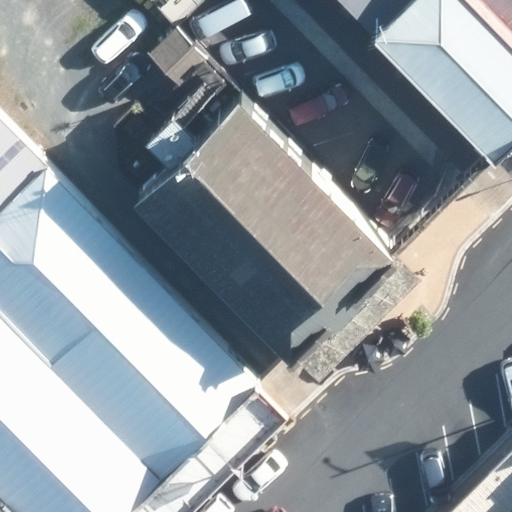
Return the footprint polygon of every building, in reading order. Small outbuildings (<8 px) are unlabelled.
[(0,0),(0,511),(179,511),(285,408),(255,376),(260,371),(0,107),(0,0)] [(511,0),(353,0),(496,146),(511,129),(511,0)] [(180,79),(209,54),(180,23),(152,49),(180,79)] [(367,275),(399,241),(239,82),(198,124),(175,101),(148,127),(169,148),(134,185),(295,345),(326,313),(333,320),(373,281),(367,275)] [(412,193),(426,178),(416,166),(400,181),(412,193)]
